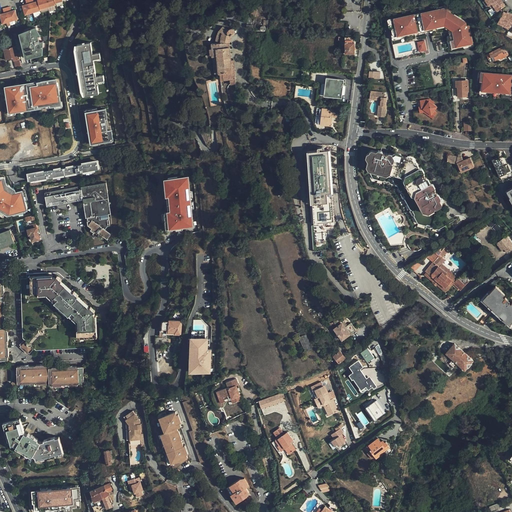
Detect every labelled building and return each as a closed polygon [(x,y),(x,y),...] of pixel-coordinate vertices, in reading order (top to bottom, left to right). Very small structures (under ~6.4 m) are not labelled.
[(34,2),(22,5),(25,15),(40,11),(40,9),(56,4),(55,3),(63,1),(63,0),(37,0),(38,1),(34,2)] [(494,0),(492,2),(494,5),(497,3),(500,8),(502,7),(508,3),(506,0),(494,0)] [(411,13),(386,19),(390,37),(416,31),(415,30),(433,26),(434,24),(440,26),(446,29),(448,29),(450,39),(448,39),(450,47),(470,42),(465,24),(463,25),(463,23),(435,8),(435,7),(411,13)] [(511,21),(511,11),(505,8),(501,16),(511,22),(511,21)] [(4,12),(0,14),(3,23),(18,19),(15,9),(11,10),(4,12)] [(416,31),(390,37),(391,39),(438,28),(441,30),(446,29),(440,26),(434,24),(433,26),(415,30),(416,31)] [(37,30),(23,34),(28,55),(42,52),(43,43),(40,43),(37,30)] [(225,32),(222,30),(215,36),(214,45),(209,45),(209,50),(208,50),(209,57),(210,56),(213,75),(218,74),(219,81),(229,80),(230,85),(235,84),(237,84),(234,60),(232,60),(229,39),(232,38),(233,36),(234,34),(233,32),(232,31),(231,30),(228,30),(226,30),(225,32)] [(28,55),(23,34),(20,35),(26,59),(38,56),(42,53),(42,52),(28,55)] [(354,37),(344,37),(339,37),(339,39),(345,40),(345,53),(354,53),(354,37)] [(422,40),(415,42),(417,51),(425,50),(422,40)] [(95,41),(81,43),(82,48),(81,49),(87,90),(88,90),(89,94),(102,92),(95,41)] [(82,48),(81,43),(78,44),(85,95),(89,94),(88,90),(87,90),(81,49),(82,48)] [(19,59),(16,45),(5,48),(7,58),(12,57),(13,60),(15,60),(19,59)] [(491,57),(504,50),(502,47),(489,54),(491,57)] [(511,79),(511,69),(482,67),(481,76),(484,76),(483,86),(511,88),(511,79)] [(455,75),(455,86),(458,86),(458,96),(469,96),(468,85),(469,85),(468,74),(455,75)] [(484,76),(481,76),(480,89),(511,91),(511,88),(483,86),(484,76)] [(18,83),(9,85),(12,107),(13,109),(19,109),(22,108),(21,106),(54,101),(54,104),(57,103),(63,102),(63,100),(60,78),(51,79),(51,80),(46,81),(46,80),(42,80),(42,83),(28,85),(27,82),(23,83),(23,84),(18,85),(18,83)] [(345,79),(327,78),(326,97),(343,98),(345,79)] [(369,98),(375,99),(375,96),(380,97),(380,99),(379,105),(378,105),(377,115),(384,116),(386,97),(383,97),(384,92),(370,90),(369,98)] [(428,100),(419,102),(421,109),(424,109),(431,114),(434,110),(437,106),(433,104),(428,100)] [(421,109),(419,102),(417,102),(419,113),(423,112),(432,118),(436,112),(434,110),(431,114),(424,109),(421,109)] [(332,114),(337,115),(337,110),(321,107),(319,123),(330,125),(331,117),(332,114)] [(89,112),(98,110),(98,108),(86,109),(92,143),(94,143),(89,112)] [(108,129),(105,109),(98,110),(89,112),(94,143),(106,140),(106,139),(112,138),(111,129),(108,129)] [(429,184),(424,174),(422,169),(420,166),(417,166),(413,160),(412,156),(407,155),(401,153),(396,152),(388,149),(385,152),(381,151),(381,150),(372,147),(369,147),(367,148),(365,154),(366,162),(369,167),(369,172),(372,178),(380,180),(383,179),(389,181),(389,184),(398,187),(401,193),(404,193),(406,197),(405,201),(410,208),(413,209),(415,214),(414,216),(417,223),(426,225),(427,223),(432,224),(432,227),(439,229),(454,221),(456,214),(450,212),(452,206),(443,203),(441,200),(437,192),(435,190),(433,184),(429,184)] [(333,222),(331,186),(329,150),(309,151),(313,223),(329,222),(333,222)] [(472,157),(465,159),(464,155),(462,156),(450,153),(448,159),(459,163),(462,171),(475,166),(472,157)] [(498,157),(493,159),(500,175),(507,173),(505,167),(501,158),(498,159),(498,157)] [(420,166),(422,169),(423,167),(421,163),(419,163),(417,160),(413,160),(417,166),(420,166)] [(93,162),(26,175),(28,182),(94,171),(93,162)] [(427,175),(424,174),(429,184),(433,184),(435,190),(437,188),(434,182),(431,181),(427,175)] [(181,177),(167,178),(168,182),(168,191),(169,194),(170,194),(171,212),(168,212),(165,212),(165,220),(166,228),(167,228),(173,227),(176,226),(183,226),(184,226),(184,222),(193,221),(190,193),(183,193),(181,177)] [(0,182),(0,211),(6,215),(24,209),(22,201),(20,193),(8,188),(0,182)] [(90,230),(94,233),(95,231),(100,234),(107,238),(111,233),(110,213),(105,183),(39,194),(42,207),(83,199),(85,217),(87,217),(88,226),(92,228),(90,230)] [(37,240),(41,240),(39,233),(38,234),(36,227),(29,229),(32,240),(37,239),(37,240)] [(0,249),(17,243),(12,230),(0,234),(0,249)] [(511,243),(506,236),(496,244),(501,251),(504,249),(506,252),(511,248),(511,243)] [(439,247),(435,250),(440,255),(444,251),(439,247)] [(440,255),(435,250),(428,257),(433,262),(440,255)] [(445,288),(451,281),(451,280),(445,275),(447,273),(434,262),(426,271),(445,288)] [(25,270),(20,270),(22,337),(24,338),(33,347),(36,349),(85,346),(95,346),(93,312),(92,311),(94,309),(89,305),(88,307),(75,296),(77,294),(72,290),(70,292),(58,280),(60,279),(55,274),(53,276),(52,275),(25,276),(25,272),(25,270)] [(451,280),(451,281),(453,283),(456,280),(457,279),(449,271),(447,273),(445,275),(451,280)] [(456,280),(453,283),(461,290),(464,286),(456,280)] [(510,323),(511,320),(511,302),(510,305),(508,303),(510,301),(506,297),(504,299),(502,297),(505,295),(497,286),(484,298),(486,301),(490,304),(489,305),(493,309),(494,308),(500,314),(499,315),(503,319),(504,318),(510,323)] [(409,328),(422,315),(418,311),(404,323),(409,328)] [(178,316),(178,319),(168,319),(168,320),(162,320),(161,321),(161,328),(162,330),(167,330),(167,334),(174,334),(175,333),(178,333),(179,334),(180,333),(180,320),(181,320),(182,316),(178,316)] [(342,339),(355,329),(350,323),(344,327),(338,320),(330,323),(333,328),(342,339)] [(299,338),(306,350),(312,346),(306,334),(299,338)] [(207,366),(207,337),(205,337),(193,337),(191,337),(191,348),(193,348),(193,360),(191,360),(191,366),(207,366)] [(33,347),(24,338),(19,343),(20,345),(19,346),(26,352),(27,351),(28,352),(33,347)] [(380,358),(384,356),(379,342),(374,343),(377,350),(379,354),(378,355),(380,358)] [(473,360),(453,344),(445,353),(452,359),(449,362),(454,367),(457,364),(464,370),(473,360)] [(369,354),(371,353),(367,348),(361,352),(367,361),(369,359),(368,358),(370,356),(369,354)] [(338,362),(345,357),(340,350),(333,355),(338,362)] [(351,373),(362,393),(377,385),(371,375),(367,377),(362,368),(364,367),(360,359),(349,366),(353,372),(351,373)] [(83,376),(82,365),(76,365),(67,365),(51,366),(49,366),(48,366),(47,364),(44,364),(44,363),(35,364),(28,365),(28,364),(19,364),(19,365),(16,365),(17,383),(49,382),(49,384),(81,382),(82,376),(83,376)] [(237,401),(234,393),(232,386),(234,385),(231,379),(222,382),(224,387),(214,390),(217,398),(223,396),(224,401),(227,400),(228,404),(237,401)] [(330,412),(338,409),(334,399),(331,400),(330,397),(324,383),(317,385),(320,393),(316,394),(314,395),(317,403),(323,401),(324,404),(327,403),(330,412)] [(217,398),(214,390),(212,391),(216,403),(224,401),(223,396),(217,398)] [(284,392),(260,400),(263,407),(287,399),(284,392)] [(190,430),(198,448),(203,444),(197,428),(199,427),(187,399),(181,401),(193,429),(190,430)] [(375,402),(373,404),(382,416),(384,415),(375,402)] [(373,404),(369,407),(377,419),(382,416),(373,404)] [(369,407),(367,408),(375,421),(377,419),(369,407)] [(160,418),(162,424),(164,422),(166,427),(164,428),(165,433),(161,435),(163,439),(164,438),(167,444),(165,445),(165,446),(170,458),(172,463),(174,466),(190,459),(191,459),(190,455),(191,454),(187,446),(186,447),(183,441),(184,440),(180,432),(178,429),(183,427),(181,423),(183,423),(179,414),(177,415),(176,411),(160,418)] [(140,425),(136,417),(133,418),(131,415),(125,417),(129,426),(129,436),(139,436),(139,430),(140,430),(140,425)] [(57,436),(53,437),(42,440),(40,441),(37,439),(27,433),(23,431),(21,423),(17,424),(16,417),(4,420),(9,441),(25,451),(26,449),(39,457),(47,455),(47,457),(62,453),(57,436)] [(288,430),(284,423),(281,425),(277,418),(271,422),(275,429),(278,434),(277,435),(281,442),(282,442),(286,448),(293,444),(288,436),(285,432),(288,430)] [(278,434),(275,429),(272,431),(274,436),(273,437),(278,444),(281,442),(277,435),(278,434)] [(345,433),(341,429),(330,437),(335,445),(338,443),(340,446),(346,442),(342,435),(345,433)] [(373,449),(372,450),(377,457),(381,454),(381,453),(390,446),(386,441),(385,442),(383,440),(381,442),(378,438),(370,444),(373,449)] [(209,458),(203,444),(198,448),(203,460),(209,458)] [(26,449),(25,451),(37,458),(39,457),(26,449)] [(251,487),(247,483),(250,480),(244,473),(241,476),(239,474),(227,485),(240,499),(249,491),(248,489),(251,487)] [(136,477),(132,479),(135,488),(137,493),(138,493),(139,497),(145,495),(143,491),(145,490),(141,477),(137,478),(136,477)] [(108,490),(108,489),(107,489),(106,488),(105,488),(104,485),(92,489),(96,500),(104,497),(108,507),(113,505),(113,503),(112,504),(111,502),(113,501),(108,490)] [(41,490),(33,491),(34,502),(35,502),(35,505),(36,508),(74,503),(73,496),(78,495),(77,486),(71,487),(71,486),(67,487),(52,489),(52,488),(47,489),(47,490),(41,490)] [(74,503),(36,508),(36,511),(42,511),(80,508),(78,495),(73,496),(74,503)] [(104,497),(96,500),(92,501),(96,511),(104,511),(105,511),(104,509),(108,507),(104,497)]
